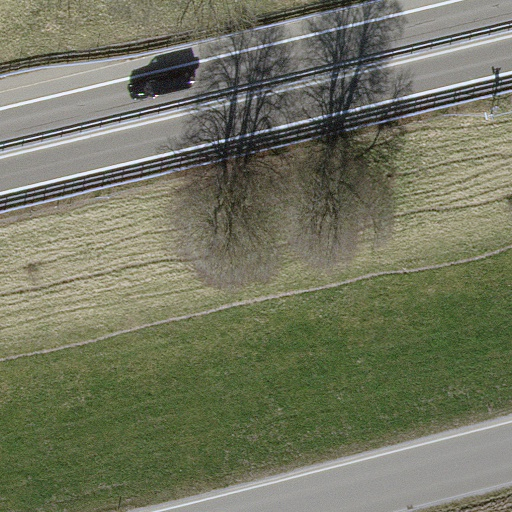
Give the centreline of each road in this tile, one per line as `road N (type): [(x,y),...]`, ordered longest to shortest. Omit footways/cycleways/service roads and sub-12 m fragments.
road 1 (trunk): [(511,5),(0,127)]
road 2 (trunk): [(0,178),(511,56)]
road 3 (tertiary): [(286,511),(511,454)]
